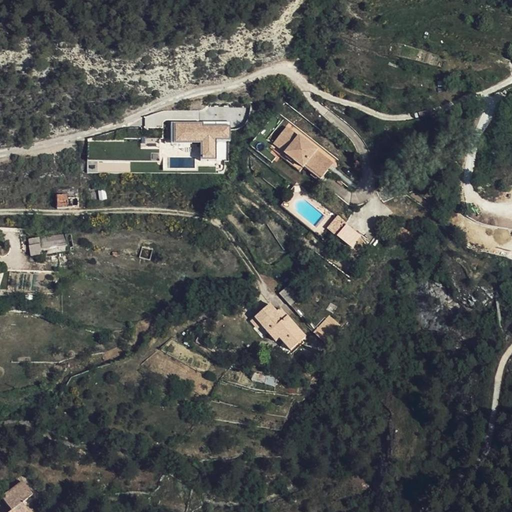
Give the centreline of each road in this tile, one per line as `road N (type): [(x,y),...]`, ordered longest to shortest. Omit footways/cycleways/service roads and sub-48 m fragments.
road 1 (track): [(0,212),(207,217),(222,225),(264,284)]
road 2 (track): [(423,511),(488,452),(511,349)]
